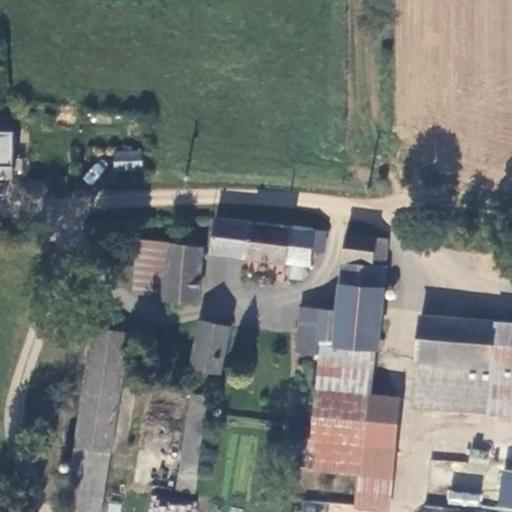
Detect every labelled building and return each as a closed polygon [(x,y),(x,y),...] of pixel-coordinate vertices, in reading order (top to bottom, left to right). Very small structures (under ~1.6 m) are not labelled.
[(0,174),(16,175),(18,130),(0,129),(0,174)] [(247,254),(254,223),(245,221),(215,219),(210,247),(247,254)] [(325,253),(328,231),(254,223),(247,254),(307,264),(309,250),(325,253)] [(379,347),(384,287),(378,287),(381,261),(385,261),(388,239),(369,236),(348,234),(341,308),(337,343),(374,346),(379,347)] [(164,293),(167,245),(138,242),(135,291),(164,293)] [(164,293),(163,302),(198,302),(201,250),(167,245),(164,293)] [(337,343),(341,308),(301,306),(299,350),(319,351),(321,342),(325,342),(337,343)] [(421,360),(492,365),(495,319),(424,314),(421,360)] [(221,370),(229,322),(203,318),(194,365),(221,370)] [(511,320),(495,319),(492,365),(490,407),(511,408),(511,320)] [(365,397),(374,346),(337,343),(325,342),(322,393),(365,397)] [(76,444),(110,449),(124,349),(90,344),(76,444)] [(490,407),(492,365),(421,360),(418,402),(490,407)] [(186,393),(177,491),(196,492),(205,394),(186,393)] [(359,467),(392,470),(399,400),(365,397),(322,393),(315,463),(359,467)] [(76,444),(69,443),(59,511),(100,511),(110,449),(76,444)] [(388,511),(392,470),(359,467),(355,509),(388,511)] [(192,511),(193,504),(149,499),(148,511),(192,511)] [(299,511),(324,511),(325,502),(301,500),(299,511)]
